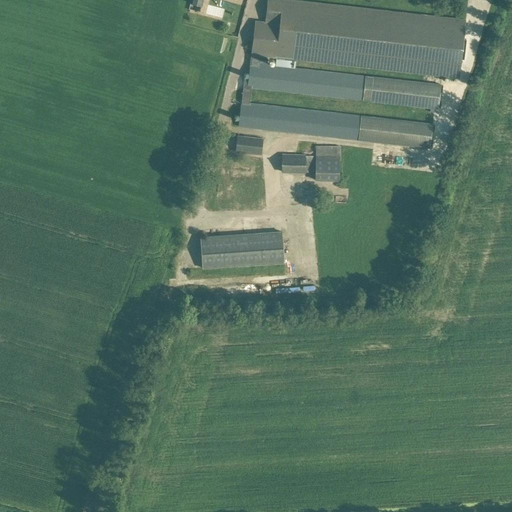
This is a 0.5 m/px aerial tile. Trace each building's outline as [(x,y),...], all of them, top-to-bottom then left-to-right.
[(285,0),(267,0),(265,22),(255,21),(250,63),(248,82),(244,81),(242,104),(241,104),(238,126),(359,140),(430,148),(433,123),(361,115),(361,116),(250,103),(252,87),(363,100),(438,108),(441,84),(365,75),(365,76),(259,64),(260,54),(459,77),(459,78),(466,20),(465,20),(285,0)] [(263,138),(247,137),(237,136),(236,151),(261,154),(263,138)] [(339,180),(340,156),(340,146),(316,145),(316,156),(315,180),(339,180)] [(314,156),(282,155),(282,171),(314,172),(314,156)] [(274,200),(271,171),(262,171),(262,178),(235,180),(235,182),(219,183),(220,203),(274,200)] [(202,268),(284,263),(282,230),(200,236),(202,268)]
